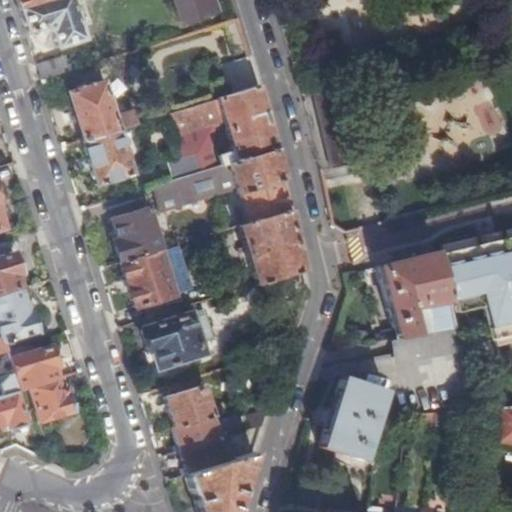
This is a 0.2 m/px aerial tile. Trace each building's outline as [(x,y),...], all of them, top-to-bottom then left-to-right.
[(43,0),(19,8),(27,32),(43,27),(51,31),(56,48),(84,39),(71,0),(43,0)] [(196,20),(194,12),(214,5),(212,0),(175,0),(182,20),(181,21),(181,23),(194,18),(195,20),(196,20)] [(223,23),(233,54),(247,50),(238,18),(223,23)] [(249,56),(220,64),(230,94),(257,85),(249,56)] [(104,79),(66,90),(81,140),(119,128),(137,123),(132,109),(115,115),(104,79)] [(334,84),(313,89),(333,177),(359,172),(356,160),(351,161),(334,84)] [(230,94),(167,113),(181,157),(196,152),(202,171),(209,169),(218,166),(212,148),(213,126),(213,124),(224,120),(232,144),(230,151),(220,154),(223,164),(273,149),(265,111),(257,85),(230,94)] [(95,185),(133,174),(119,128),(81,140),(95,185)] [(218,166),(209,169),(217,194),(235,188),(236,192),(239,192),(280,180),(273,149),(223,164),(218,166)] [(181,157),(168,161),(173,180),(202,171),(196,152),(181,157)] [(153,186),(161,211),(216,194),(217,194),(209,169),(202,171),(173,180),(153,186)] [(280,180),(239,192),(248,223),(287,211),(280,180)] [(465,186),(443,191),(446,202),(468,198),(465,186)] [(415,196),(391,201),(394,213),(418,207),(415,196)] [(118,239),(112,241),(119,263),(145,254),(160,250),(149,216),(154,215),(151,207),(147,208),(111,219),(118,239)] [(240,253),(246,251),(256,284),(272,279),(301,270),(287,211),(248,223),(238,226),(244,247),(239,248),(240,253)] [(423,225),(420,215),(403,219),(405,228),(416,225),(417,226),(423,225)] [(481,245),(437,256),(447,300),(477,293),(488,337),(511,330),(511,238),(501,241),(506,260),(485,264),(481,245)] [(133,308),(174,295),(160,250),(145,254),(119,263),(133,308)] [(435,251),(376,265),(395,337),(454,326),(447,300),(437,256),(435,251)] [(0,293),(20,288),(15,274),(20,273),(14,252),(0,256),(0,293)] [(273,287),(277,303),(304,295),(305,290),(301,270),(272,279),(274,287),(273,287)] [(238,276),(227,279),(231,292),(242,288),(238,276)] [(0,351),(4,350),(2,342),(38,331),(32,311),(27,312),(25,303),(26,303),(22,288),(20,288),(0,293),(0,351)] [(203,310),(188,314),(197,343),(212,338),(203,310)] [(157,368),(200,355),(197,343),(188,314),(140,329),(147,353),(152,351),(157,368)] [(341,375),(318,446),(372,464),(376,427),(377,416),(405,414),(432,412),(458,410),(474,408),(454,326),(395,337),(390,338),(392,353),(371,357),(376,386),(341,375)] [(15,372),(0,376),(0,387),(2,394),(15,390),(27,387),(56,378),(52,367),(57,366),(50,344),(10,356),(15,372)] [(267,355),(271,368),(280,369),(286,349),(267,355)] [(56,378),(27,387),(38,422),(72,411),(64,387),(60,388),(56,378)] [(200,385),(163,397),(173,428),(210,416),(200,385)] [(2,394),(0,394),(0,422),(5,421),(7,428),(25,423),(15,390),(2,394)] [(496,441),(511,441),(511,405),(499,406),(496,441)] [(267,409),(248,415),(252,428),(262,425),(267,409)] [(458,410),(432,412),(431,426),(457,423),(458,410)] [(432,412),(405,414),(404,428),(431,426),(432,412)] [(173,428),(171,428),(179,450),(219,438),(211,416),(210,416),(173,428)] [(219,438),(179,450),(185,473),(226,461),(219,438)] [(226,461),(185,473),(197,511),(233,511),(252,453),(226,461)]
